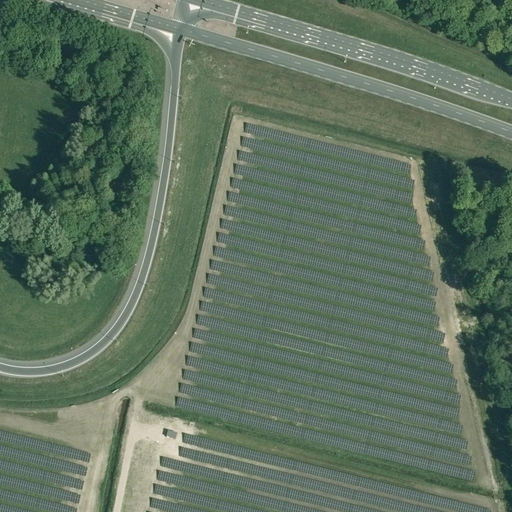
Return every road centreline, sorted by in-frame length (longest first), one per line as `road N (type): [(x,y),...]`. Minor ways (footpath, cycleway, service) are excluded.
road 1 (motorway): [(179,30),(163,176),(140,282),(118,321),(78,361),(54,372),(0,371)]
road 2 (primary): [(179,30),(511,133)]
road 3 (primary): [(511,101),(404,60),(196,0)]
